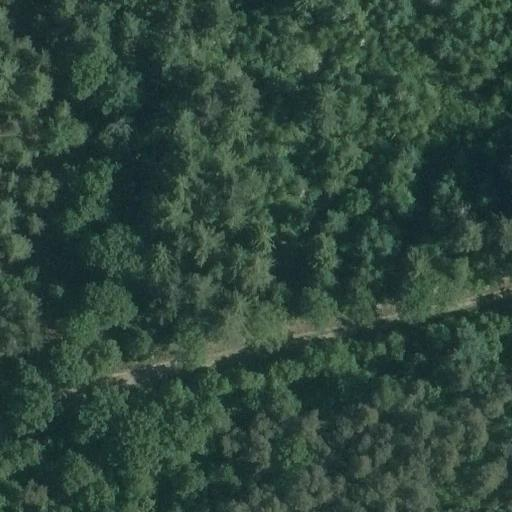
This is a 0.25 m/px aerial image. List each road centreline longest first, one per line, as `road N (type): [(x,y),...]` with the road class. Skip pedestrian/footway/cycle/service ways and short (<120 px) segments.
road 1 (track): [(0,434),(204,360),(511,291)]
road 2 (track): [(154,0),(129,381),(131,511)]
